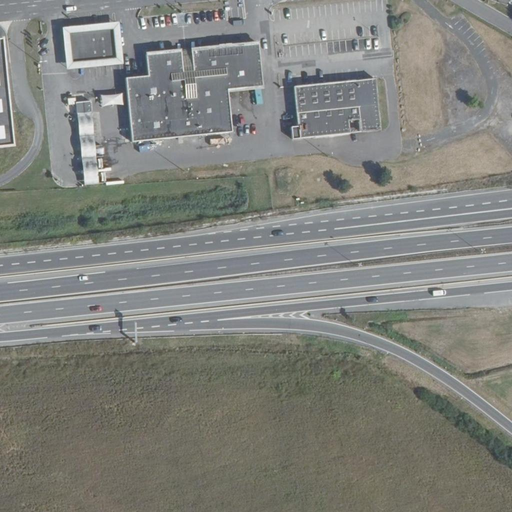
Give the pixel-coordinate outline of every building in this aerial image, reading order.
[(65,28),(69,63),(117,59),(114,24),(65,28)] [(0,37),(0,145),(11,145),(3,37),(0,37)] [(179,56),(178,50),(144,53),(146,71),(124,73),(129,141),(229,133),(225,91),(260,88),(256,42),(191,48),(191,55),(179,56)] [(191,48),(178,50),(179,56),(191,55),(191,48)] [(375,80),(290,87),(293,128),(287,129),(288,142),(346,137),(345,124),(355,124),(356,136),(379,134),(375,80)] [(102,105),(123,104),(123,94),(102,95),(102,105)] [(91,125),(73,127),(74,141),(92,140),(91,125)] [(92,140),(74,141),(78,187),(97,186),(92,140)] [(145,143),(145,150),(162,150),(161,142),(145,143)]
